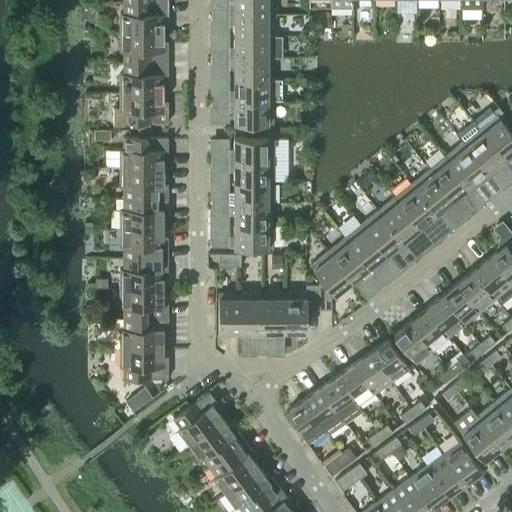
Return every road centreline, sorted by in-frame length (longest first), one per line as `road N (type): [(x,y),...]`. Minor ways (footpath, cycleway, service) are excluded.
road 1 (residential): [(272,366),(203,368),(190,0)]
road 2 (residential): [(272,366),(307,357),(511,195)]
road 3 (residential): [(336,511),(266,415),(272,366)]
